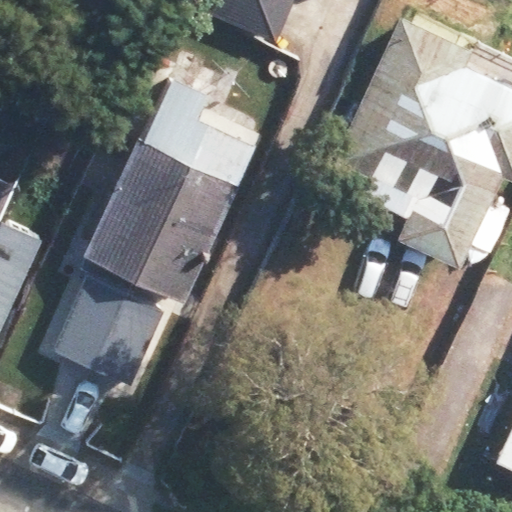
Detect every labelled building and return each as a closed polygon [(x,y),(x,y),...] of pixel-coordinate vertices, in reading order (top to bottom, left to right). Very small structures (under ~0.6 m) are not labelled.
[(193,0),(189,10),(266,43),(283,0),(193,0)] [(456,45),(384,15),(322,160),(402,194),(384,237),(449,264),(485,178),(499,184),(511,153),(511,92),(447,65),(456,45)] [(157,77),(70,256),(109,281),(170,302),(242,144),(183,115),(193,93),(157,77)] [(0,336),(41,246),(1,228),(0,230),(0,336)] [(154,310),(75,277),(44,350),(79,368),(121,385),(154,310)] [(511,395),(480,468),(511,482),(511,395)]
